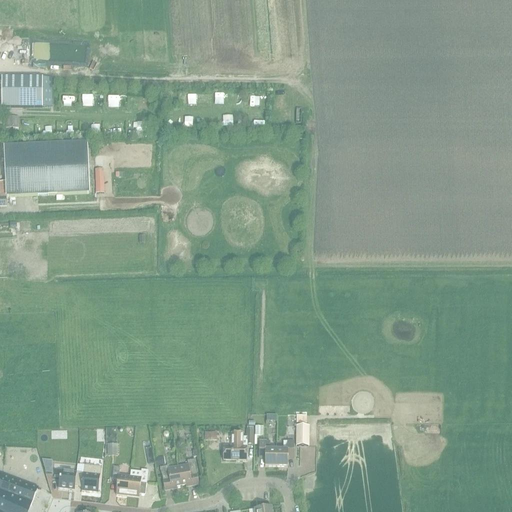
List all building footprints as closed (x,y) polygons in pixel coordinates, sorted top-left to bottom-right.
[(2,78),(1,108),(42,108),(42,78),(2,78)] [(18,128),(18,118),(5,118),(5,128),(18,128)] [(7,197),(88,194),(86,144),(5,147),(7,197)] [(103,170),(95,170),(95,184),(103,184),(103,170)] [(308,447),(309,426),(296,426),(296,447),(308,447)] [(232,447),(224,446),(223,461),(246,461),(246,447),(241,447),(242,435),(232,435),(232,447)] [(265,467),(276,467),(276,450),(270,449),(270,441),(259,441),(259,457),(265,457),(265,467)] [(294,442),(288,441),(283,441),(283,450),(276,450),(276,467),(287,467),(287,458),(293,458),(294,442)] [(107,445),(108,455),(117,455),(117,445),(107,445)] [(145,449),(148,465),(154,464),(151,448),(145,449)] [(164,458),(156,459),(157,466),(165,465),(164,458)] [(177,467),(181,486),(190,484),(191,486),(199,485),(194,460),(186,461),(187,465),(177,467)] [(181,486),(177,467),(167,469),(166,466),(160,467),(164,491),(171,490),(171,487),(181,486)] [(116,496),(127,497),(129,477),(119,476),(119,468),(113,467),(112,480),(117,480),(116,496)] [(129,477),(127,497),(138,498),(140,483),(146,484),(147,471),(141,470),(141,472),(130,471),(129,477)] [(60,471),(58,489),(74,491),(76,473),(60,471)] [(20,511),(24,504),(30,507),(37,488),(0,473),(0,511),(20,511)] [(73,475),(72,488),(80,488),(79,492),(94,494),(96,478),(73,475)]
